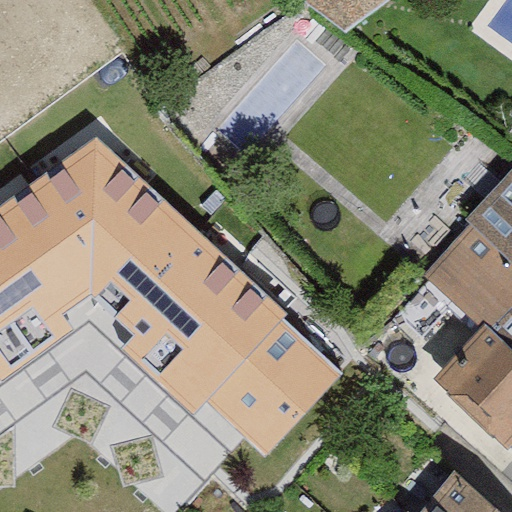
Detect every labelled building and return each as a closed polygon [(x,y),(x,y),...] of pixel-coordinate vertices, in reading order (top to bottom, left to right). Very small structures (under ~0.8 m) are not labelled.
[(328,0),(324,6),(350,29),(376,0),(328,0)] [(511,162),(455,229),(511,273),(511,162)] [(0,217),(0,327),(73,418),(127,375),(0,217)] [(430,375),(511,441),(511,273),(455,229),(418,282),(471,324),(430,375)] [(502,511),(449,462),(400,511),(286,511),(283,509),(280,511),(502,511)]
